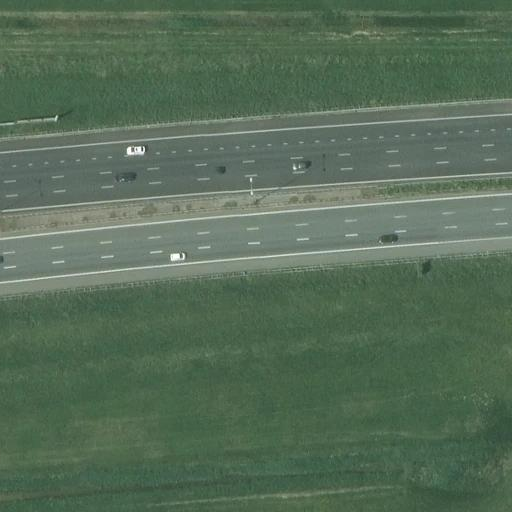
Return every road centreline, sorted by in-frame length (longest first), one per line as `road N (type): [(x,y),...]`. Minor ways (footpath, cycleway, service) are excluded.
road 1 (motorway): [(0,260),(511,216)]
road 2 (motorway): [(511,149),(0,191)]
